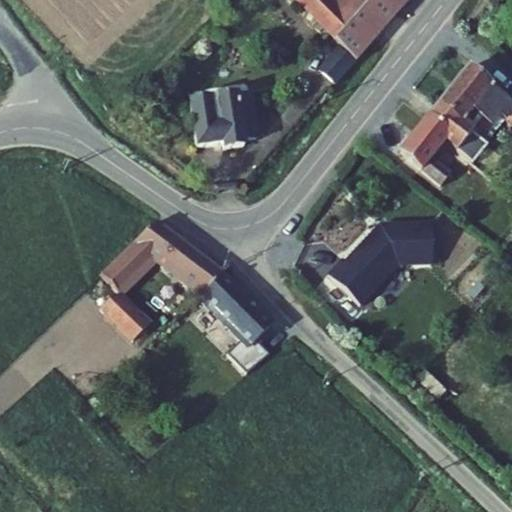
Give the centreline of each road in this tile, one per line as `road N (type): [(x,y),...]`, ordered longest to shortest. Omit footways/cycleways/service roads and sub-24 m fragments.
road 1 (unclassified): [(223,228),(286,304),(502,511)]
road 2 (tertiary): [(223,228),(254,224),(282,207),(449,0)]
road 3 (tertiary): [(38,132),(80,141),(191,217),(223,228)]
